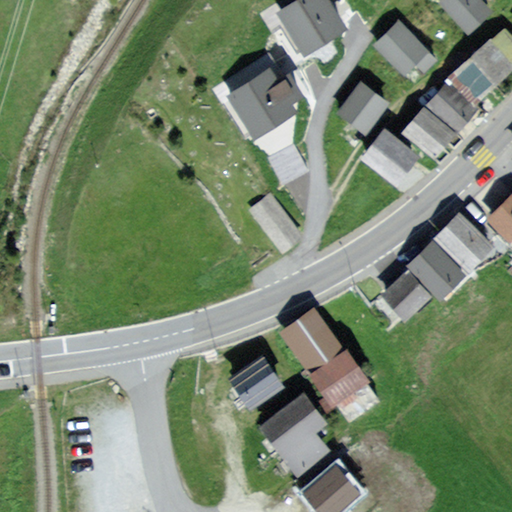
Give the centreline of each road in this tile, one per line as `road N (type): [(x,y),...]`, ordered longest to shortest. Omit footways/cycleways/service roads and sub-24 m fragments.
road 1 (primary): [(511,123),(442,192),(336,270),(220,322),(137,343)]
road 2 (residential): [(137,343),(170,511)]
road 3 (primary): [(137,343),(0,362)]
